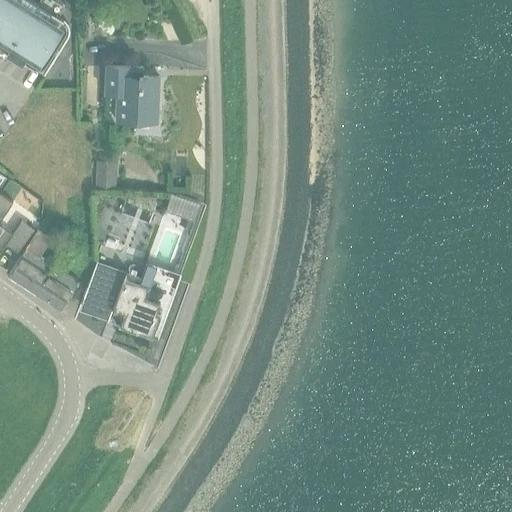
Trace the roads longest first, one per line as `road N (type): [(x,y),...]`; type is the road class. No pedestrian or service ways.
road 1 (residential): [(212,0),(222,182),(213,247),(169,385)]
road 2 (secondary): [(14,511),(73,414),(78,383)]
road 3 (secondary): [(0,290),(59,333),(78,383)]
